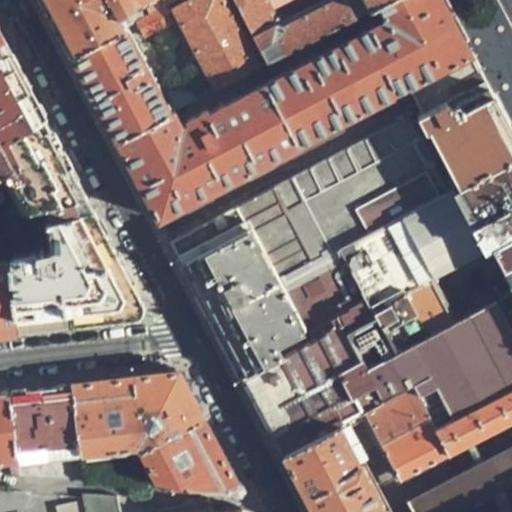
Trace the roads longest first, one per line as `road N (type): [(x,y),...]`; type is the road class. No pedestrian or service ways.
road 1 (residential): [(194,340),(16,0)]
road 2 (residential): [(194,340),(0,364)]
road 3 (residential): [(285,511),(194,340)]
